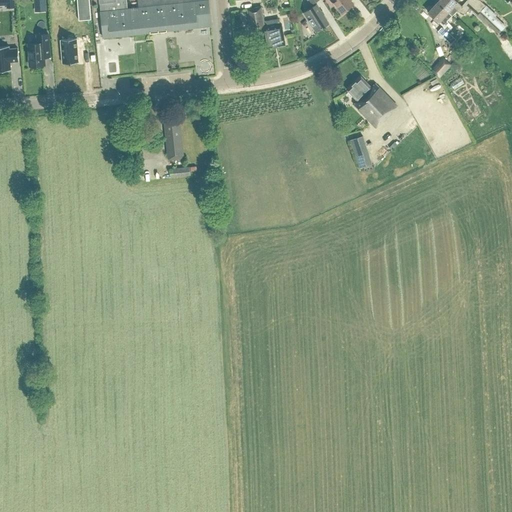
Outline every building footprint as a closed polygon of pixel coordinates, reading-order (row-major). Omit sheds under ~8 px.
[(77,0),(79,20),(91,19),(89,0),(77,0)] [(137,0),(139,7),(127,9),(126,0),(98,0),(103,37),(197,27),(211,26),(208,0),(137,0)] [(330,0),(341,13),(353,3),(350,0),(330,0)] [(452,15),(457,10),(458,11),(464,14),(469,8),(477,15),(487,25),(488,24),(497,32),(500,29),(491,20),(480,11),(481,10),(470,0),(468,0),(462,6),(455,0),(439,0),(438,2),(448,12),(452,15)] [(491,20),(492,20),(502,29),(506,25),(495,16),(496,15),(479,0),(470,0),(481,10),(480,11),(491,20)] [(453,16),(452,15),(448,12),(438,2),(428,12),(443,25),(437,31),(451,43),(455,38),(447,32),(452,26),(448,22),(453,16)] [(304,13),(316,31),(329,23),(317,4),(304,13)] [(282,24),(281,25),(280,18),(267,20),(264,20),(261,7),(247,9),(250,30),(262,28),(265,48),(285,44),(282,24)] [(282,22),(285,41),(297,39),(294,20),(282,22)] [(28,44),(30,66),(44,65),(44,57),(50,56),(48,34),(36,35),(37,43),(28,44)] [(78,62),(76,38),(60,39),(62,63),(78,62)] [(9,45),(0,46),(0,70),(11,69),(10,61),(19,61),(18,48),(9,48),(9,45)] [(443,57),(432,69),(439,76),(450,64),(443,57)] [(152,80),(164,80),(164,69),(152,69),(152,80)] [(361,76),(347,90),(358,100),(354,104),(376,127),(392,112),(391,111),(397,105),(375,83),(372,87),(361,76)] [(179,118),(164,120),(168,159),(184,158),(179,118)] [(415,120),(403,128),(408,134),(419,126),(415,120)] [(372,130),(361,134),(367,150),(378,146),(372,130)] [(359,137),(351,139),(360,167),(368,165),(359,137)] [(371,163),(380,160),(376,147),(367,151),(371,163)] [(190,166),(170,168),(170,177),(191,175),(190,166)]
